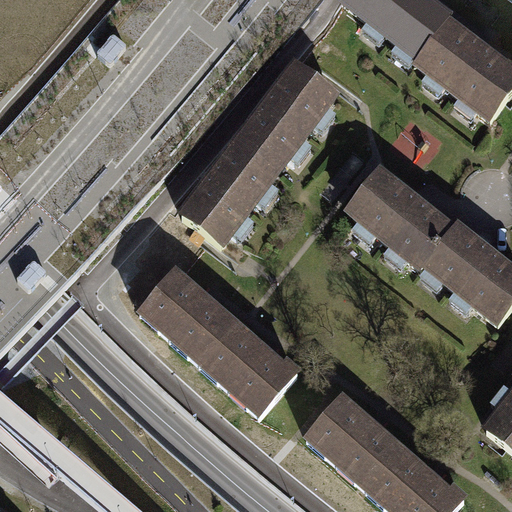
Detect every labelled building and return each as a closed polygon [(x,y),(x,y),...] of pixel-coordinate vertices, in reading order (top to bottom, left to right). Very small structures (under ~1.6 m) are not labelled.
[(420,65),(446,30),(449,26),(414,0),(351,0),(345,9),(420,65)] [(511,80),(446,30),(420,65),(416,70),(491,127),(511,98),(511,80)] [(239,148),(278,178),(336,103),(296,73),(239,148)] [(182,223),(221,253),(278,178),(239,148),(182,223)] [(422,276),(425,273),(453,238),(379,179),(348,218),(422,276)] [(511,277),(456,233),(453,238),(425,273),(499,331),(511,314),(511,277)] [(175,280),(144,315),(162,331),(159,335),(201,371),(235,332),(175,280)] [(235,332),(201,371),(261,423),(298,380),(286,370),(283,374),(235,332)] [(511,404),(486,437),(511,456),(511,404)] [(341,406),(310,441),(328,457),(325,460),(367,497),(401,458),(341,406)] [(401,458),(367,497),(384,511),(459,511),(464,506),(453,496),(450,500),(401,458)]
